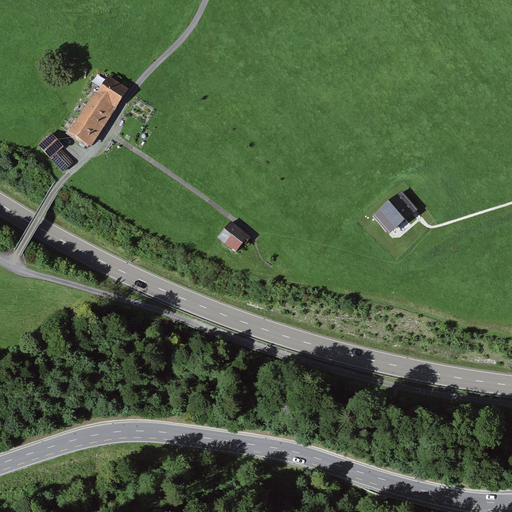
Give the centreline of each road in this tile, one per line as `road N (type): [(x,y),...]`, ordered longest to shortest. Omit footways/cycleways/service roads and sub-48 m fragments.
road 1 (secondary): [(0,204),(149,284),(282,336),(511,385)]
road 2 (secondary): [(0,464),(93,435),(171,433),(303,454),(451,498),(511,502)]
road 3 (track): [(11,266),(314,364),(511,404)]
road 4 (track): [(244,227),(111,133),(59,183),(11,266)]
road 5 (residential): [(205,0),(179,42),(139,81),(111,133)]
